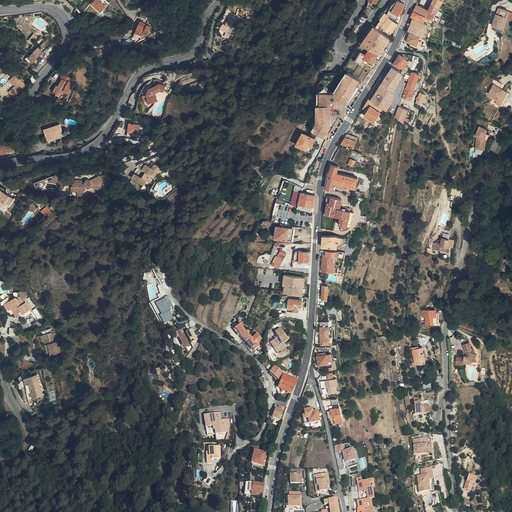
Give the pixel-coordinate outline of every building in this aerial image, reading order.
[(371,0),(368,7),(375,10),(378,0),(371,0)] [(399,7),(403,10),(405,9),(406,3),(399,1),(393,4),(399,7)] [(440,10),(441,7),(433,3),(430,10),(431,11),(428,16),(435,19),(436,17),(439,19),(443,11),(440,10)] [(397,20),(403,10),(399,7),(393,4),(392,5),(386,12),(390,15),(396,19),(397,20)] [(430,10),(418,5),(414,15),(413,16),(415,17),(414,19),(416,20),(410,31),(425,36),(430,24),(426,22),(428,16),(431,11),(430,10)] [(504,29),(510,10),(500,7),(498,13),(497,13),(493,25),(504,29)] [(378,25),(382,28),(383,26),(387,29),(395,20),(390,16),(390,15),(386,12),(381,19),(382,20),(378,25)] [(219,27),(226,31),(235,17),(230,14),(224,24),(222,23),(219,27)] [(147,23),(143,21),(141,20),(136,31),(140,34),(142,35),(143,34),(146,36),(149,31),(151,28),(150,28),(151,25),(148,24),(147,23)] [(387,29),(392,33),(399,23),(395,20),(387,29)] [(380,30),(382,28),(378,25),(377,27),(373,24),(360,43),(365,46),(369,48),(380,54),(390,37),(380,30)] [(35,33),(29,40),(33,43),(39,36),(35,33)] [(408,41),(411,42),(418,45),(420,40),(420,37),(411,34),(408,41)] [(153,40),(155,37),(152,36),(148,42),(145,43),(145,45),(148,44),(149,45),(150,43),(152,44),(154,40),(153,40)] [(34,63),(41,55),(43,57),(48,51),(41,44),(34,52),(30,55),(32,57),(30,59),(34,63)] [(363,62),(367,64),(368,62),(371,64),(372,63),(373,64),(379,55),(370,50),(366,56),(362,53),(358,59),(363,62)] [(409,57),(400,51),(393,61),(404,67),(409,57)] [(418,65),(420,57),(416,56),(414,60),(415,61),(412,70),(421,73),(423,67),(418,65)] [(395,88),(404,68),(392,63),(371,97),(388,107),(395,95),(395,88)] [(125,82),(128,67),(123,66),(119,80),(121,81),(121,84),(121,87),(123,87),(124,81),(125,82)] [(347,106),(361,81),(354,75),(343,69),(341,73),(332,73),(326,74),(319,86),(319,124),(315,131),(324,136),(327,138),(328,136),(334,127),(334,106),(347,106)] [(27,85),(16,73),(10,79),(16,85),(10,91),(15,96),(27,85)] [(420,76),(414,73),(411,81),(418,84),(420,76)] [(64,89),(71,78),(64,74),(63,77),(64,78),(62,82),(59,88),(57,87),(55,91),(58,92),(57,94),(60,96),(62,93),(64,94),(66,90),(64,89)] [(149,87),(146,92),(148,96),(147,96),(148,97),(149,101),(154,100),(154,101),(158,99),(156,95),(155,95),(154,92),(161,89),(164,90),(166,85),(166,84),(161,82),(158,83),(149,87)] [(504,109),(509,100),(507,99),(509,95),(502,90),(504,86),(498,82),(490,95),(504,103),(502,107),(504,109)] [(415,92),(408,90),(405,98),(412,101),(415,92)] [(504,103),(490,95),(489,97),(498,103),(497,105),(502,107),(504,103)] [(412,101),(405,98),(402,106),(410,109),(412,101)] [(386,110),(371,100),(369,103),(367,107),(372,110),(370,112),(368,117),(377,123),(386,110)] [(138,131),(139,122),(129,120),(127,133),(136,135),(137,131),(138,131)] [(45,128),(48,138),(55,136),(63,133),(60,123),(45,128)] [(488,135),(490,130),(481,127),(478,137),(480,137),(479,149),(488,149),(489,140),(487,139),(488,136),(488,135)] [(361,138),(350,132),(349,135),(359,141),(361,138)] [(314,147),(318,140),(307,133),(300,145),(309,150),(312,146),(314,147)] [(359,141),(349,135),(346,138),(344,142),(356,148),(359,141)] [(0,144),(0,152),(14,150),(13,144),(5,146),(5,144),(0,144)] [(351,164),(355,166),(362,153),(357,151),(351,164)] [(147,163),(143,169),(146,171),(142,176),(136,172),(133,177),(144,185),(147,181),(149,182),(151,179),(150,177),(151,175),(153,176),(160,166),(154,162),(151,166),(147,163)] [(339,173),(341,166),(333,164),(331,168),(328,183),(337,185),(338,183),(358,187),(359,177),(339,173)] [(89,178),(87,178),(86,181),(74,181),(74,185),(72,185),(73,190),(78,191),(78,192),(79,192),(83,192),(85,192),(86,189),(87,189),(87,187),(90,187),(94,185),(96,188),(102,185),(100,181),(104,179),(101,174),(101,173),(91,178),(89,178)] [(108,177),(104,179),(109,186),(116,182),(111,175),(108,177)] [(295,188),(296,184),(291,183),(287,198),(293,199),(295,188)] [(304,192),(304,188),(296,184),(295,188),(302,191),(304,192)] [(0,201),(0,205),(2,207),(6,201),(10,204),(15,198),(10,195),(11,194),(7,192),(6,193),(0,201)] [(316,195),(304,192),(301,204),(314,207),(316,195)] [(336,206),(338,206),(338,205),(342,206),(344,199),(331,196),(329,204),(336,206)] [(49,205),(51,207),(47,210),(50,213),(57,207),(55,205),(53,206),(51,203),(49,205)] [(329,209),(328,213),(336,215),(338,206),(336,206),(335,210),(329,209)] [(339,224),(351,226),(354,211),(338,208),(337,215),(340,216),(339,224)] [(277,224),(275,237),(293,240),(295,227),(277,224)] [(343,239),(343,236),(336,235),(324,235),(323,246),(337,248),(338,240),(337,240),(337,238),(343,239)] [(453,236),(446,235),(445,240),(441,240),(440,241),(438,241),(438,247),(451,248),(453,236)] [(277,262),(275,265),(280,267),(287,252),(283,250),(282,252),(280,256),(277,262)] [(310,261),(311,251),(302,250),(297,250),(297,253),(296,253),(296,260),(301,260),(310,261)] [(325,271),(334,271),(336,255),(337,255),(338,250),(329,250),(328,255),(326,254),(325,271)] [(288,284),(287,291),(303,294),(306,276),(285,273),(284,284),(285,284),(288,284)] [(21,290),(18,291),(22,297),(22,298),(23,298),(24,299),(25,299),(25,298),(27,301),(31,308),(33,306),(34,306),(23,289),(21,290)] [(164,311),(173,310),(172,308),(173,307),(170,302),(174,300),(169,293),(166,296),(167,298),(159,303),(164,311)] [(16,296),(5,302),(9,308),(12,306),(18,316),(22,313),(24,317),(26,316),(24,312),(31,308),(27,301),(16,296)] [(293,309),(298,309),(299,305),(302,305),(303,299),(289,297),(289,306),(293,307),(293,309)] [(35,309),(33,310),(37,318),(44,314),(39,306),(35,309)] [(440,325),(439,316),(440,316),(442,316),(442,309),(426,310),(427,317),(430,317),(431,325),(436,325),(437,327),(440,326),(440,325)] [(173,322),(179,319),(173,310),(164,311),(165,313),(163,314),(168,321),(171,319),(173,322)] [(244,325),(243,324),(237,328),(248,340),(252,336),(251,335),(249,333),(247,331),(246,330),(244,325)] [(322,344),(331,344),(330,325),(321,326),(322,344)] [(187,326),(178,331),(186,346),(191,343),(194,342),(187,326)] [(282,343),(285,341),(288,339),(281,327),(275,331),(278,337),(270,342),(273,347),(278,344),(281,349),(285,346),(282,343)] [(53,331),(43,334),(44,339),(47,338),(48,342),(45,343),(48,354),(63,350),(61,345),(58,345),(57,340),(55,341),(53,331)] [(186,346),(178,331),(176,332),(178,336),(175,337),(175,342),(181,343),(183,347),(186,346)] [(254,338),(252,336),(248,340),(254,348),(260,342),(264,339),(261,336),(262,334),(260,332),(254,338)] [(288,346),(285,341),(282,343),(285,346),(281,349),(276,352),(277,353),(288,346)] [(479,351),(478,347),(476,341),(473,342),(470,343),(473,354),(471,354),(471,356),(463,356),(462,365),(470,365),(470,362),(477,363),(478,361),(478,358),(481,358),(480,354),(480,351),(479,351)] [(429,345),(419,347),(421,363),(432,361),(429,345)] [(328,362),(326,354),(326,353),(317,354),(319,363),(328,362)] [(280,387),(293,392),(297,380),(287,376),(287,373),(283,371),(276,366),(271,372),(278,380),(280,380),(282,380),(280,387)] [(338,382),(337,374),(325,376),(326,384),(328,384),(329,390),(337,389),(336,383),(338,382)] [(40,376),(27,379),(28,385),(29,385),(31,393),(34,392),(36,399),(46,397),(40,376)] [(340,400),(333,402),(334,405),(330,407),(334,418),(335,418),(336,421),(345,419),(340,400)] [(421,413),(428,413),(428,410),(431,410),(431,413),(436,412),(435,400),(420,401),(421,413)] [(283,419),(288,406),(282,404),(280,408),(278,408),(275,416),(283,419)] [(306,424),(321,421),(319,412),(315,413),(314,408),(304,410),(306,424)] [(209,425),(207,426),(209,435),(233,430),(230,417),(222,418),(220,419),(219,412),(205,414),(206,419),(207,419),(209,425)] [(424,447),(428,446),(427,441),(424,441),(423,435),(409,438),(410,443),(411,453),(424,451),(424,447)] [(209,446),(209,450),(216,452),(219,454),(221,458),(220,446),(209,446)] [(346,463),(356,460),(353,449),(343,451),(346,463)] [(216,452),(209,450),(209,452),(209,455),(212,455),(213,458),(221,458),(219,454),(216,452)] [(268,453),(257,450),(254,461),(264,464),(268,453)] [(418,474),(419,490),(434,489),(432,467),(421,468),(422,474),(418,474)] [(301,469),(295,470),(295,474),(291,474),(292,484),(302,483),(301,469)] [(322,484),(322,491),(332,490),(330,472),(319,473),(320,485),(322,484)] [(471,490),(478,491),(479,483),(481,484),(482,477),(473,475),(471,490)] [(370,493),(371,499),(372,499),(375,499),(379,498),(377,486),(380,485),(379,478),(366,480),(365,477),(359,477),(361,492),(368,492),(368,493),(370,493)] [(246,494),(253,494),(253,490),(265,491),(266,482),(256,481),(247,481),(246,494)] [(300,492),(289,492),(289,495),(288,495),(288,505),(289,505),(289,507),(301,506),(301,505),(302,505),(301,496),(300,492)] [(373,511),(372,499),(371,499),(359,500),(361,509),(359,509),(358,511),(373,511)] [(337,511),(336,500),(328,501),(324,501),(324,505),(328,505),(329,509),(321,511),(337,511)]
